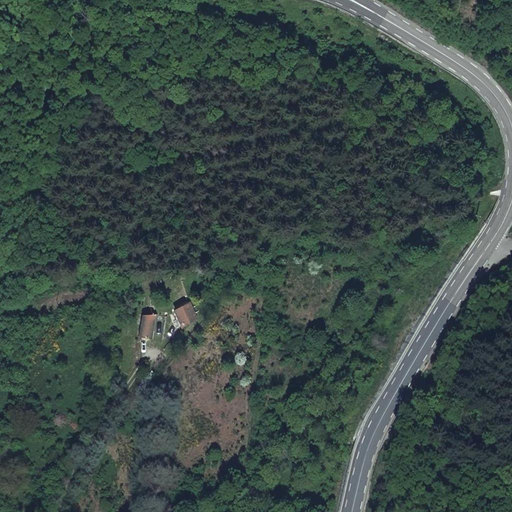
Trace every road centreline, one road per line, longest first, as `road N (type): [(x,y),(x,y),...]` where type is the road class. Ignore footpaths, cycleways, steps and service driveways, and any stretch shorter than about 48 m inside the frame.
road 1 (primary): [(490,243),(392,382),(361,454),(349,511)]
road 2 (primary): [(352,0),(479,79),(511,126)]
road 3 (unclassified): [(141,367),(92,433),(54,511)]
